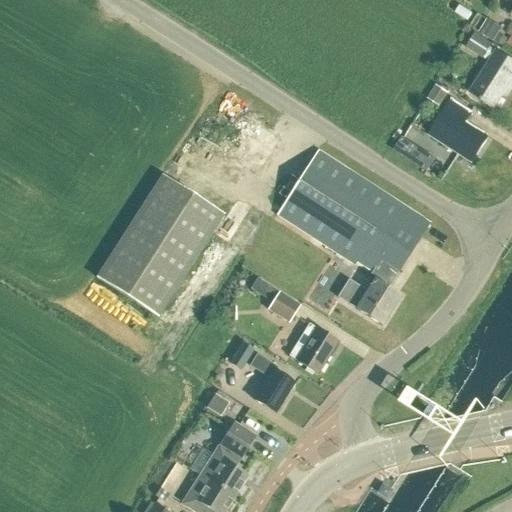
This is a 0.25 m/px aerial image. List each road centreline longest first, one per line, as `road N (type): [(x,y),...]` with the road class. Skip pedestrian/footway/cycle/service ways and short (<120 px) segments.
road 1 (unclassified): [(495,241),(118,0)]
road 2 (unclassified): [(362,460),(352,423),(359,396),(453,312),(495,241)]
road 3 (primary): [(362,460),(511,423)]
